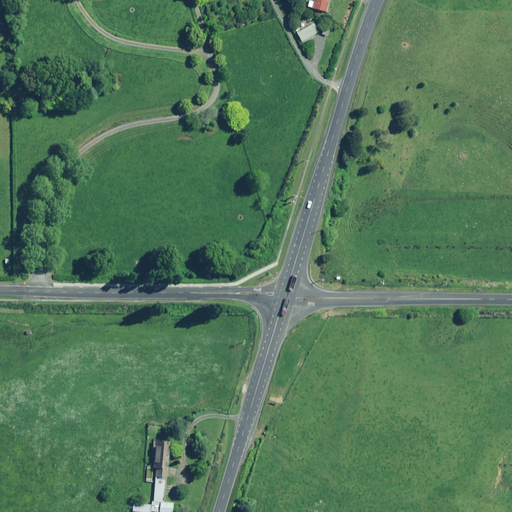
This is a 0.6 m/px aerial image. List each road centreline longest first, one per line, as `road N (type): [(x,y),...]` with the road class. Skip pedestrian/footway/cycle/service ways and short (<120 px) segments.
road 1 (secondary): [(284,296),(377,0)]
road 2 (unclassified): [(284,296),(0,289)]
road 3 (secondary): [(511,300),(284,296)]
road 4 (secondary): [(219,511),(284,296)]
